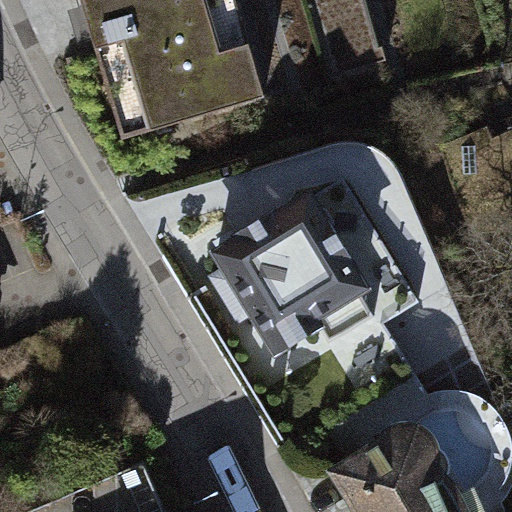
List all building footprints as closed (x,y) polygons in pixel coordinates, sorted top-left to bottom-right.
[(237,0),(81,0),(123,138),(266,96),(237,0)] [(316,209),(320,207),(327,209),(335,222),(333,229),(330,231),(364,287),(359,289),(375,315),(378,314),(384,324),(419,302),(343,178),(310,198),(316,209)] [(240,239),(217,254),(226,268),(211,277),(239,322),(254,313),(277,350),(317,325),(329,343),(375,315),(359,289),(364,287),(330,231),(333,229),(335,222),(327,209),(320,207),(316,209),(310,198),(309,197),(274,218),(273,216),(239,237),(240,239)] [(382,442),(335,473),(349,495),(358,511),(463,511),(453,492),(441,475),(431,465),(433,459),(433,454),(432,446),(429,439),(423,433),(417,430),(416,429),(411,428),(405,428),(399,428),(391,432),(387,436),(382,442)] [(161,511),(139,462),(23,511),(161,511)]
